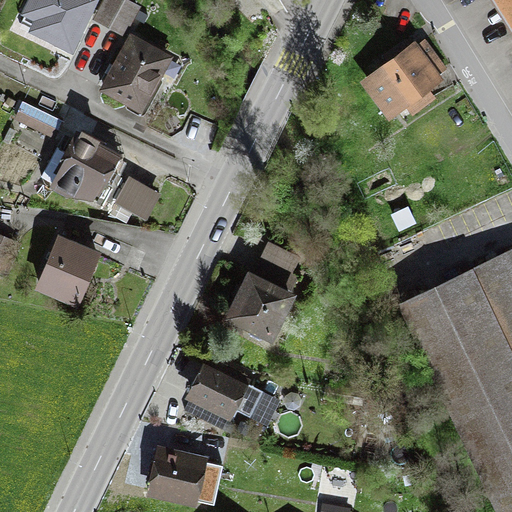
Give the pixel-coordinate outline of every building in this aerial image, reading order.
[(92,0),(31,0),(21,21),(71,45),(92,0)] [(123,32),(137,6),(126,0),(106,0),(103,7),(115,13),(109,24),(123,32)] [(104,88),(140,108),(168,57),(131,37),(104,88)] [(445,68),(424,40),(410,51),(402,40),(382,55),(389,64),(367,80),(389,109),(403,99),(411,111),(432,95),(424,84),(445,68)] [(16,117),(51,134),(58,120),(23,103),(16,117)] [(119,158),(78,136),(68,154),(57,148),(41,177),(65,191),(93,194),(105,171),(112,175),(98,199),(113,207),(127,181),(111,172),(119,158)] [(18,242),(0,234),(0,272),(4,275),(18,242)] [(39,284),(77,300),(97,254),(58,237),(39,284)] [(233,310),(231,314),(251,324),(249,329),(250,332),(259,337),(262,336),(265,331),(270,333),(289,295),(282,291),(298,259),(267,244),(244,288),(238,284),(234,292),(236,293),(229,308),(233,310)] [(511,511),(511,250),(404,300),(502,511),(511,511)] [(207,362),(192,394),(234,415),(237,409),(249,416),(262,390),(207,362)] [(255,437),(263,422),(249,416),(241,412),(234,427),(255,437)] [(155,477),(152,489),(191,498),(200,459),(161,450),(158,463),(152,462),(149,475),(155,477)]
